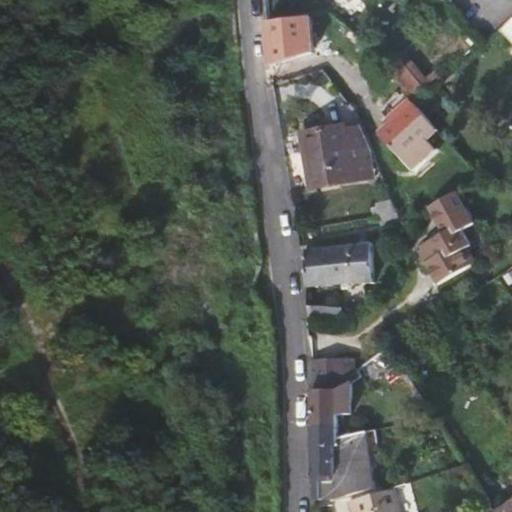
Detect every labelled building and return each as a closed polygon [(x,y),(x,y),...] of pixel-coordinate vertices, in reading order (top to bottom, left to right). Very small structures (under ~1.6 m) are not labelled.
[(511,17),(511,19),(499,30),(511,43),(511,17)] [(406,68),(394,78),(402,87),(406,92),(417,106),(429,95),(406,68)] [(427,80),(435,89),(444,81),(436,71),(427,80)] [(425,141),(438,132),(433,126),(417,106),(406,92),(382,111),(391,124),(378,133),(409,172),(433,153),(425,141)] [(348,169),(377,165),(357,112),(339,115),(348,169)] [(316,174),(348,169),(339,115),(300,121),(304,144),(310,143),(316,174)] [(308,175),(316,174),(310,143),(304,144),(308,175)] [(470,226),(453,194),(427,209),(442,236),(419,248),(421,252),(418,254),(436,285),(473,265),(465,251),(469,249),(460,232),(470,226)] [(376,202),(381,216),(396,214),(391,199),(376,202)] [(161,242),(231,228),(239,227),(237,206),(158,222),(161,242)] [(306,244),(305,251),(352,247),(350,240),(306,244)] [(374,245),(352,247),(305,251),(306,270),(307,288),(375,282),(374,245)] [(106,341),(124,392),(136,389),(122,348),(138,343),(136,333),(188,319),(182,295),(111,314),(117,338),(106,341)] [(214,333),(250,323),(246,304),(211,314),(214,333)] [(314,308),(312,321),(339,322),(339,310),(314,308)] [(351,361),(310,361),(310,371),(311,390),(341,391),(352,383),(351,361)] [(353,413),(352,383),(341,391),(311,390),(312,414),(314,446),(337,445),(338,437),(343,414),(353,413)] [(375,486),(364,432),(338,437),(337,445),(314,446),(314,481),(314,484),(322,484),(322,500),(335,498),(375,486)] [(143,448),(152,473),(164,467),(157,444),(143,448)] [(169,481),(164,467),(152,473),(156,485),(169,481)] [(177,502),(169,481),(156,485),(163,506),(177,502)] [(398,511),(394,490),(348,503),(351,511),(398,511)] [(511,511),(511,501),(495,511),(511,511)]
